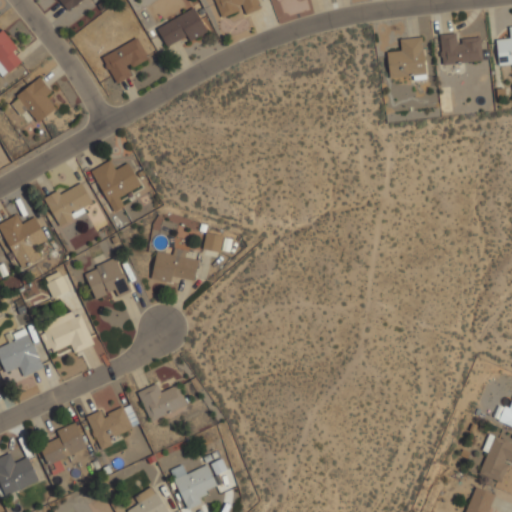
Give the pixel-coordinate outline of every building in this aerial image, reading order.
[(59,0),(67,11),(82,0),(59,0)] [(214,0),(221,17),(242,9),(244,15),(260,8),(256,0),(214,0)] [(156,28),(167,47),(186,35),(189,41),(207,32),(193,7),(156,28)] [(498,66),(511,64),(511,26),(508,27),(509,38),(495,39),(498,66)] [(0,31),(0,69),(3,74),(24,60),(2,30),(0,31)] [(480,37),(458,38),(457,33),(439,34),(441,64),(482,62),(480,37)] [(386,52),(389,78),(412,75),(413,80),(426,79),(421,37),(399,39),(400,51),(386,52)] [(129,69),(148,59),(137,38),(101,57),(116,83),(132,75),(129,69)] [(28,111),(37,121),(53,109),(45,98),(51,93),(39,76),(8,101),(21,117),(28,111)] [(115,170),(110,160),(91,170),(112,212),(124,207),(119,197),(140,186),(128,163),(115,170)] [(58,227),(86,213),(83,207),(92,203),(82,183),(59,194),(57,191),(44,197),(58,227)] [(0,222),(0,231),(20,267),(40,256),(35,246),(47,239),(34,217),(21,224),(15,214),(0,222)] [(223,236),(205,233),(202,249),(220,253),(223,236)] [(151,279),(170,283),(172,276),(194,280),(198,260),(184,257),(186,250),(174,248),(172,254),(156,251),(151,279)] [(84,272),(95,299),(115,291),(117,297),(130,292),(116,258),(84,272)] [(69,290),(60,271),(43,278),(53,298),(69,290)] [(40,325),(70,310),(74,317),(79,314),(93,344),(74,353),(69,343),(52,351),(50,347),(46,349),(39,335),(43,333),(40,325)] [(0,361),(5,372),(19,367),(23,376),(43,368),(26,328),(12,333),(15,340),(0,346),(0,361)] [(186,405),(177,385),(160,392),(156,383),(137,392),(150,421),(186,405)] [(511,399),(509,409),(498,404),(492,419),(511,426),(511,399)] [(52,475),(47,465),(38,446),(58,437),(56,430),(74,422),(85,447),(58,459),(63,470),(52,475)] [(479,475),(501,481),(508,460),(511,461),(511,442),(487,435),(482,451),(486,452),(479,475)] [(0,456),(0,485),(5,496),(38,481),(27,456),(14,463),(9,452),(0,456)] [(210,464),(215,475),(226,469),(221,458),(210,464)] [(170,470),(186,510),(202,503),(198,495),(216,487),(207,464),(186,473),(182,464),(170,470)] [(219,492),(235,486),(228,470),(213,476),(219,492)] [(127,511),(126,510),(137,503),(133,497),(150,486),(154,493),(155,492),(168,511),(127,511)] [(464,511),(490,511),(488,511),(494,494),(475,487),(464,511)]
